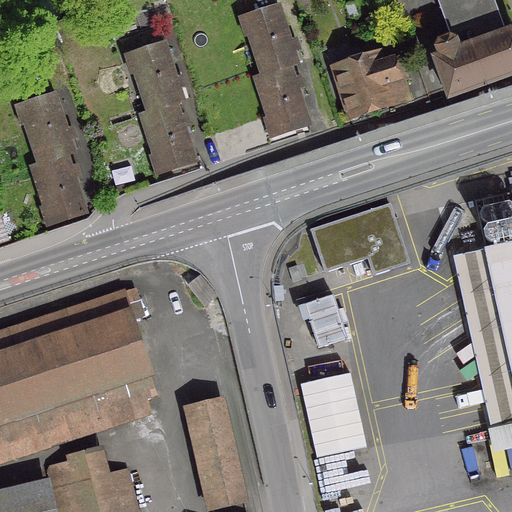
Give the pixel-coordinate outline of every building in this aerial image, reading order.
[(437,0),(451,36),(430,44),(449,96),(511,73),(511,30),(505,33),(492,0),(437,0)] [(243,37),(248,36),(261,76),(287,68),(294,66),(275,7),(237,19),(243,37)] [(134,73),(147,113),(173,105),(180,103),(161,44),(124,56),(129,74),(134,73)] [(376,56),(332,70),(348,118),(406,100),(397,72),(400,71),(397,59),(379,65),(376,56)] [(263,121),(268,138),(306,126),(287,68),(261,76),(254,79),(267,119),(263,121)] [(24,124),(38,165),(64,156),(71,154),(52,96),(14,108),(20,125),(24,124)] [(149,158),(154,175),(192,163),(173,105),(147,113),(140,116),(153,156),(149,158)] [(39,209),(45,227),(83,215),(64,156),(38,165),(30,167),(44,208),(39,209)] [(511,192),(471,201),(511,386),(511,192)] [(371,277),(408,265),(388,205),(308,232),(322,274),(365,260),(371,277)] [(299,281),(295,266),(286,269),(291,283),(299,281)] [(0,444),(115,406),(120,421),(146,413),(141,398),(153,394),(121,294),(0,333),(0,444)] [(331,297),(302,306),(316,349),(345,340),(331,297)] [(355,383),(308,393),(324,464),(371,454),(355,383)] [(242,501),(219,403),(188,410),(210,508),(242,501)] [(133,511),(123,472),(103,477),(97,451),(68,459),(69,463),(48,468),(58,511),(133,511)] [(0,511),(47,511),(41,485),(0,493),(0,511)]
